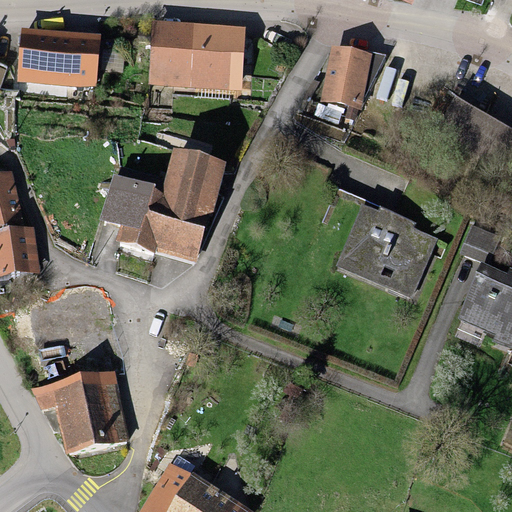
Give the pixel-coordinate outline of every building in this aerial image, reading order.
[(237,89),(240,32),(152,27),(149,85),(237,89)] [(89,88),(93,40),(23,35),(19,83),(89,88)] [(381,60),(338,55),(331,103),(358,107),(381,60)] [(511,133),(454,101),(431,141),(511,186),(511,133)] [(164,195),(148,250),(193,263),(221,165),(176,152),(164,195)] [(6,174),(0,175),(0,230),(19,226),(6,174)] [(99,221),(118,226),(130,185),(111,179),(99,221)] [(118,226),(114,240),(148,250),(164,195),(130,185),(118,226)] [(364,208),(337,266),(408,298),(434,240),(364,208)] [(24,225),(19,226),(0,230),(0,273),(29,267),(27,261),(32,260),(24,225)] [(469,231),(459,254),(482,263),(492,240),(469,231)] [(511,278),(478,265),(457,318),(499,334),(495,343),(511,349),(511,278)] [(54,384),(110,377),(115,377),(109,322),(90,325),(87,294),(17,302),(22,344),(32,342),(38,386),(54,384)] [(54,384),(62,451),(118,445),(110,377),(54,384)] [(167,511),(188,480),(168,468),(139,511),(167,511)] [(238,511),(188,480),(167,511),(238,511)] [(360,511),(403,511),(405,505),(367,492),(360,511)] [(331,511),(288,498),(283,511),(331,511)]
